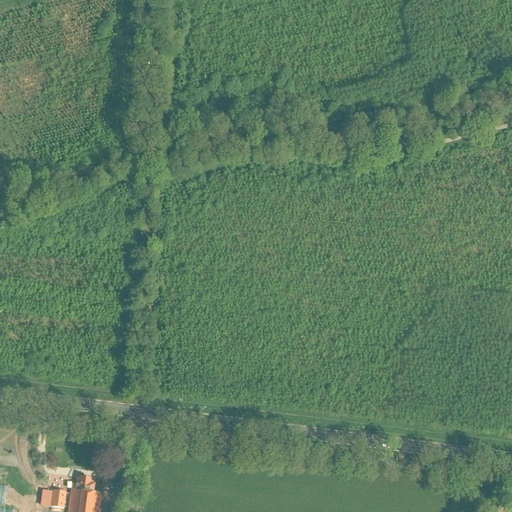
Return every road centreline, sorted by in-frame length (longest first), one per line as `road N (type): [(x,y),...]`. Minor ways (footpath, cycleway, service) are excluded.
road 1 (secondary): [(0,395),(511,460)]
road 2 (track): [(140,414),(151,154)]
road 3 (track): [(0,192),(151,154)]
